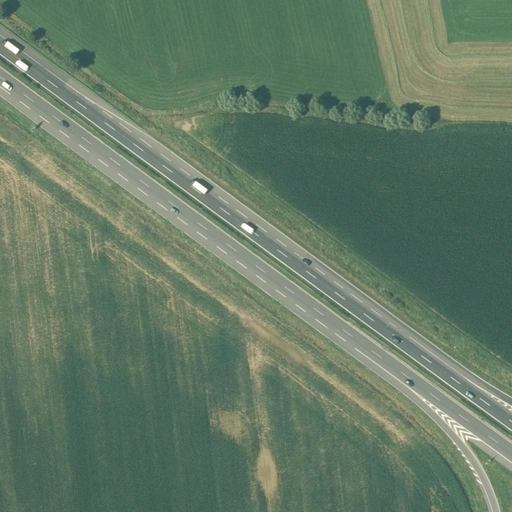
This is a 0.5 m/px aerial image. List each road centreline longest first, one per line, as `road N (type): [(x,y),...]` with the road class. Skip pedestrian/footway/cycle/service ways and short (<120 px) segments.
road 1 (motorway): [(474,395),(0,45)]
road 2 (motorway): [(0,78),(406,377)]
road 3 (motorway): [(406,377),(469,455),(496,511)]
road 4 (motorway): [(406,377),(511,453)]
